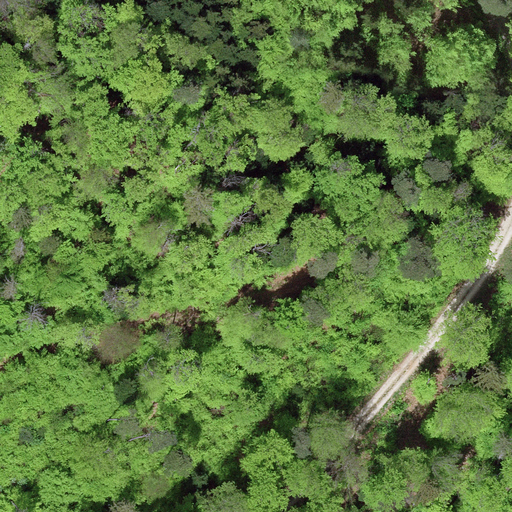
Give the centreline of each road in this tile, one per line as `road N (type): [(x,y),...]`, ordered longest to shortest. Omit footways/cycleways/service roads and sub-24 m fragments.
road 1 (track): [(511,179),(407,243),(0,378)]
road 2 (track): [(511,226),(396,381),(275,511)]
